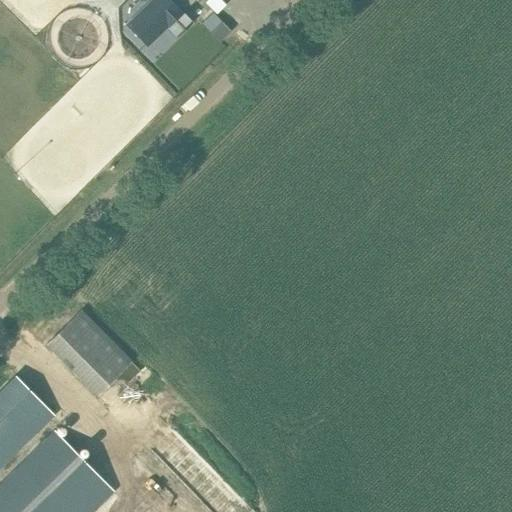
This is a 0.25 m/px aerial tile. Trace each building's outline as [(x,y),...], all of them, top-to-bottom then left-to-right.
[(169,0),(151,0),(126,24),(147,45),(167,26),(177,35),(191,22),(169,0)] [(222,22),(210,33),(219,42),(231,31),(222,22)] [(130,362),(81,311),(47,345),(96,395),(130,362)] [(0,466),(52,415),(14,377),(0,390),(0,466)] [(53,431),(0,483),(0,511),(90,511),(112,491),(53,431)]
